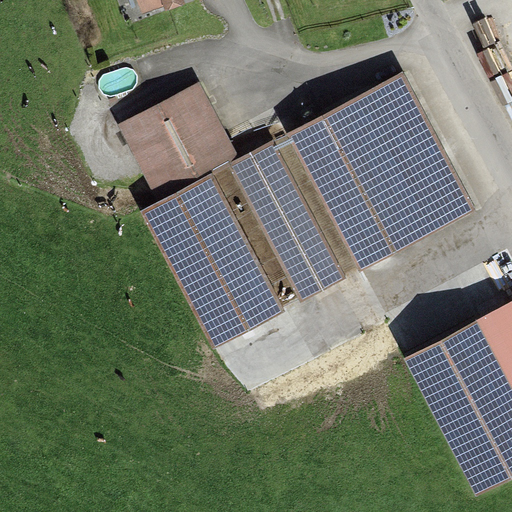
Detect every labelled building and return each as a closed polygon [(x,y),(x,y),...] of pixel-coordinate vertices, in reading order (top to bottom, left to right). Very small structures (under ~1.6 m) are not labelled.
[(395,78),(283,137),(353,269),(465,210),(395,78)] [(194,87),(116,126),(154,202),(203,179),(225,167),(232,164),(194,87)] [(294,299),(336,277),(267,145),(232,164),(225,167),(294,299)] [(154,202),(136,213),(206,346),(272,311),(203,179),(154,202)] [(405,357),(473,490),(511,470),(511,377),(481,318),(405,357)]
